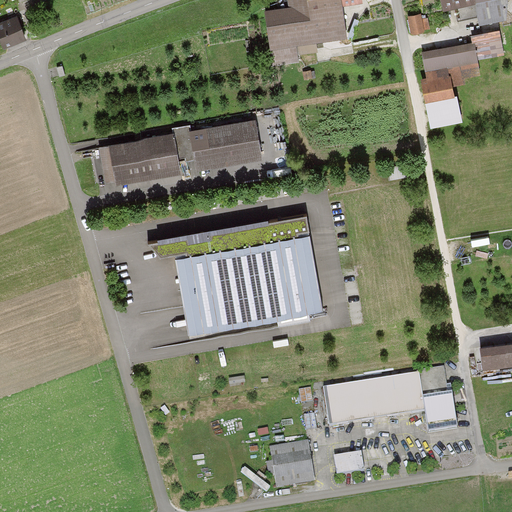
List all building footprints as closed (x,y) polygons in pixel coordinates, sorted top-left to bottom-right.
[(265,14),(272,65),(297,62),(296,53),(317,50),(316,39),(345,35),(341,6),(340,0),(286,0),(288,11),(265,14)] [(509,0),(440,0),(443,12),(454,10),(457,22),(476,17),(478,27),(508,19),(509,0)] [(407,18),(410,35),(421,33),(421,30),(427,29),(426,21),(419,22),(418,16),(407,18)] [(12,20),(0,24),(0,44),(2,49),(21,41),(12,20)] [(504,55),(500,31),(470,36),(471,42),(420,51),(425,79),(421,80),(429,128),(463,122),(459,97),(455,97),(453,87),(466,85),(465,78),(482,75),(479,60),(504,55)] [(253,124),(191,133),(197,173),(259,164),(253,124)] [(171,137),(109,146),(115,182),(115,184),(176,175),(171,137)] [(104,183),(115,182),(109,146),(98,147),(104,183)] [(389,169),(390,179),(407,177),(405,167),(389,169)] [(303,217),(151,243),(159,257),(176,255),(187,338),(320,312),(303,217)] [(511,346),(480,351),(484,376),(511,371),(511,346)] [(446,367),(322,387),(328,426),(423,411),(426,430),(455,425),(446,367)] [(309,391),(299,393),(301,404),(310,403),(309,391)] [(303,418),(305,430),(313,429),(311,417),(303,418)] [(313,484),(307,444),(268,450),(275,490),(313,484)] [(360,456),(334,460),(337,479),(363,475),(360,456)]
